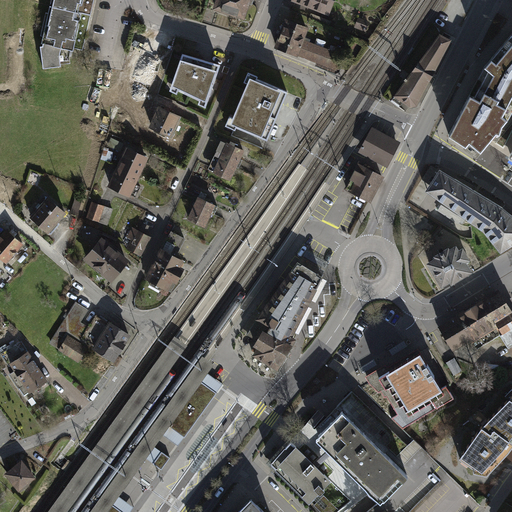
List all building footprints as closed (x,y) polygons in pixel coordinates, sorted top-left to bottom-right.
[(50,0),(50,6),(91,15),(94,0),(50,0)] [(253,0),(217,0),(215,8),(243,17),(248,3),(252,4),(253,0)] [(296,0),(327,12),(331,0),(296,0)] [(91,15),(50,6),(48,13),(46,12),(40,35),(43,36),(41,43),(41,46),(40,46),(43,68),(61,66),(61,64),(70,63),(69,56),(63,54),(64,49),(73,50),(74,48),(83,50),(91,15)] [(368,23),(359,19),(356,26),(365,30),(368,23)] [(306,28),(286,21),(276,47),(297,54),(297,53),(301,42),(306,28)] [(511,33),(484,67),(478,79),(511,99),(511,33)] [(141,36),(138,35),(137,40),(135,39),(133,46),(134,46),(132,54),(158,61),(163,41),(141,35),(141,36)] [(407,79),(405,78),(404,80),(406,81),(395,95),(395,96),(393,99),(400,105),(403,101),(410,106),(416,104),(450,40),(440,35),(407,79)] [(307,44),(301,42),(297,53),(335,68),(340,55),(308,43),(307,44)] [(219,65),(183,54),(174,80),(179,83),(177,88),(201,99),(203,94),(208,96),(219,65)] [(153,78),(156,68),(148,65),(144,76),(153,78)] [(248,82),(233,118),(238,120),(235,125),(260,136),(265,124),(272,127),(287,92),(255,78),(253,84),(248,82)] [(511,110),(511,99),(478,79),(449,134),(471,149),(478,154),(497,131),(498,132),(500,133),(502,126),(508,118),(511,110)] [(178,117),(159,108),(157,114),(151,126),(169,135),(178,117)] [(372,157),(387,166),(399,142),(384,134),(383,135),(372,129),(361,147),(373,154),(372,157)] [(122,144),(111,138),(108,145),(119,150),(122,144)] [(214,171),(227,144),(221,141),(217,150),(218,150),(209,168),(214,171)] [(243,150),(227,143),(227,144),(214,171),(230,179),(236,166),(239,167),(242,160),(240,158),(243,150)] [(127,149),(119,167),(137,176),(146,158),(127,149)] [(381,177),(358,164),(355,170),(360,172),(351,190),(369,200),(381,177)] [(119,167),(110,185),(136,197),(141,187),(134,184),(137,176),(119,167)] [(484,231),(501,252),(511,244),(511,215),(503,208),(439,169),(426,190),(484,231)] [(198,197),(189,218),(204,225),(210,213),(214,214),(218,206),(198,197)] [(48,198),(31,217),(51,234),(60,224),(57,221),(65,212),(48,198)] [(93,202),(88,217),(97,220),(97,221),(107,225),(112,209),(93,202)] [(148,237),(133,229),(129,237),(133,239),(129,247),(140,253),(148,237)] [(7,230),(0,238),(0,257),(6,262),(22,243),(7,230)] [(171,232),(147,277),(167,287),(166,288),(171,291),(176,280),(182,269),(178,267),(181,261),(174,257),(184,239),(171,232)] [(102,240),(86,258),(111,278),(126,260),(102,240)] [(438,258),(429,263),(442,284),(451,279),(452,281),(470,271),(463,261),(467,258),(462,249),(458,252),(455,247),(449,251),(448,249),(437,256),(438,258)] [(306,250),(300,262),(322,275),(329,264),(306,250)] [(257,340),(251,349),(256,352),(255,353),(277,367),(294,339),(291,337),(322,277),(297,262),(262,313),(250,329),(247,334),(257,340)] [(511,315),(497,292),(485,299),(497,320),(496,321),(503,332),(501,334),(511,352),(511,315)] [(485,299),(457,317),(470,337),(472,340),(474,339),(473,336),(493,323),(497,328),(491,331),(492,332),(479,341),(482,346),(501,334),(503,332),(496,321),(497,320),(485,299)] [(88,310),(76,302),(51,342),(48,340),(41,350),(53,358),(60,348),(77,359),(85,348),(92,352),(95,347),(113,359),(119,350),(119,351),(124,343),(123,343),(129,334),(110,322),(109,323),(97,315),(89,327),(81,321),(88,310)] [(242,330),(246,334),(250,329),(262,313),(257,309),(242,330)] [(457,317),(440,327),(453,348),(470,337),(457,317)] [(48,511),(65,511),(72,503),(136,414),(187,344),(175,336),(125,406),(60,495),(48,511)] [(389,350),(392,355),(407,345),(404,340),(389,350)] [(10,374),(24,394),(46,379),(27,352),(19,342),(2,353),(9,365),(11,363),(16,370),(10,374)] [(421,353),(420,351),(369,383),(378,392),(381,391),(385,397),(387,396),(398,414),(392,417),(403,428),(454,397),(446,385),(441,387),(421,354),(421,353)] [(107,511),(113,504),(119,496),(134,475),(141,465),(146,458),(155,446),(160,439),(163,435),(166,430),(169,426),(202,381),(214,364),(203,356),(89,511),(107,511)] [(461,370),(454,358),(447,362),(454,375),(461,370)] [(374,359),(359,368),(362,373),(377,364),(374,359)] [(169,426),(184,437),(217,392),(202,381),(169,426)] [(482,425),(463,452),(473,459),(468,464),(473,467),(473,471),(487,474),(509,451),(511,446),(511,396),(482,425)] [(331,422),(341,412),(336,407),(326,417),(331,422)] [(407,475),(342,411),(341,412),(331,422),(319,435),(383,499),(407,475)] [(184,437),(169,426),(163,435),(178,445),(184,437)] [(199,470),(201,469),(217,446),(218,443),(219,441),(219,439),(218,438),(216,436),(215,436),(212,437),(210,438),(209,439),(191,464),(191,466),(190,468),(191,470),(191,471),(193,472),(194,472),(195,472),(197,472),(198,471),(199,470)] [(329,479),(290,441),(271,462),(309,500),(318,490),(320,493),(324,488),(322,486),(329,479)] [(153,463),(162,451),(155,446),(146,458),(153,463)] [(153,463),(161,469),(170,457),(162,451),(153,463)] [(46,460),(36,452),(31,458),(42,466),(46,460)] [(21,458),(3,472),(18,490),(19,488),(21,490),(29,484),(27,482),(35,475),(21,458)] [(264,511),(246,493),(227,511),(264,511)] [(119,496),(113,504),(123,511),(130,511),(134,507),(119,496)]
